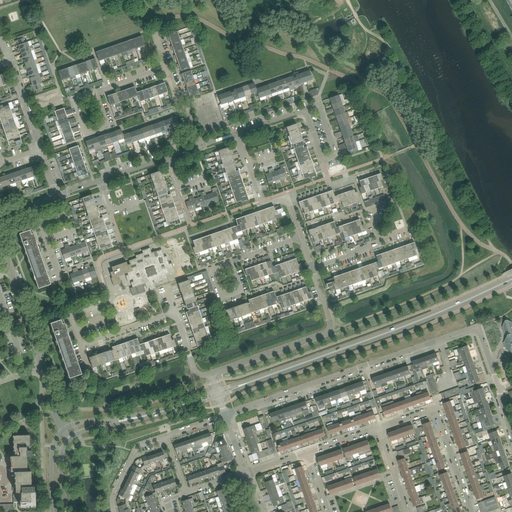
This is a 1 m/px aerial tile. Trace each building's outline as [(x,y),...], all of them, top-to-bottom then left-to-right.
[(168,40),(179,36),(178,31),(168,34),(169,37),(167,37),(168,40)] [(26,43),(26,42),(25,40),(23,35),(17,37),(18,40),(15,41),(15,43),(17,42),(18,45),(26,43)] [(139,37),(138,35),(136,36),(140,47),(145,45),(142,36),(139,37)] [(181,35),(179,36),(168,40),(169,42),(170,41),(171,44),(181,40),(183,40),(181,35)] [(136,49),(132,39),(130,40),(129,38),(127,39),(131,50),(136,49)] [(171,49),(182,45),(181,40),(171,44),(172,46),(170,46),(171,49)] [(127,52),(123,42),(121,43),(120,41),(118,42),(122,53),(127,52)] [(18,50),(29,47),(28,42),(26,42),(26,43),(18,45),(19,48),(17,49),(18,50)] [(22,54),(31,51),(34,50),(33,45),(29,47),(18,50),(18,52),(21,51),(22,54)] [(118,55),(114,45),(112,46),(111,45),(109,45),(113,56),(118,55)] [(108,58),(105,48),(103,49),(102,48),(100,49),(104,60),(108,58)] [(174,58),(186,54),(184,49),(174,53),(175,55),(174,56),(174,58)] [(21,59),(32,56),(31,51),(22,54),(23,57),(20,58),(21,59)] [(98,68),(95,58),(92,59),(92,58),(90,58),(94,69),(98,68)] [(177,67),(189,63),(187,58),(178,62),(178,64),(177,65),(177,67)] [(24,68),(35,64),(34,60),(25,63),(26,66),(24,67),(24,68)] [(89,71),(86,61),(83,62),(83,61),(81,61),(84,73),(89,71)] [(80,74),(76,65),(74,65),(74,64),(72,65),(75,76),(80,74)] [(75,76),(72,65),(69,65),(70,67),(68,68),(71,77),(72,79),(76,78),(75,76)] [(71,77),(68,68),(65,68),(65,67),(62,68),(66,79),(71,77)] [(27,77),(39,74),(37,69),(28,72),(29,75),(27,76),(27,77)] [(193,75),(191,70),(180,74),(181,77),(183,76),(183,79),(193,75)] [(313,80),(309,70),(306,71),(305,70),(303,71),(307,82),(313,80)] [(301,73),(297,74),(301,84),(307,82),(303,71),(301,72),(301,73)] [(301,86),(297,74),(294,76),(293,74),(291,75),(295,86),(298,85),(299,88),(302,87),(301,86)] [(183,84),(195,80),(193,75),(183,79),(184,81),(183,82),(183,84)] [(289,77),(286,78),(289,88),(290,91),(296,89),(295,86),(291,75),(289,76),(289,77)] [(40,83),(42,83),(40,78),(31,81),(32,84),(30,85),(30,86),(40,83)] [(289,88),(286,78),(282,80),(281,78),(279,79),(280,81),(283,90),(289,88)] [(283,90),(280,81),(279,79),(277,80),(278,81),(274,82),(277,92),(278,95),(284,93),(283,90)] [(162,83),(161,82),(159,83),(163,94),(168,92),(165,83),(162,83)] [(277,92),(274,82),(270,84),(270,82),(268,83),(271,94),(277,92)] [(41,86),(40,83),(30,86),(31,88),(33,87),(34,90),(35,90),(36,93),(43,91),(41,86)] [(251,94),(247,83),(245,84),(246,85),(242,87),(245,96),(251,94)] [(256,87),(254,83),(250,84),(250,83),(247,83),(251,94),(257,92),(256,87)] [(271,94),(268,83),(265,84),(266,85),(262,86),(265,96),(271,94)] [(187,93),(198,89),(196,84),(187,88),(187,90),(186,91),(187,93)] [(159,95),(155,86),(153,87),(152,85),(150,86),(154,97),(159,95)] [(138,96),(137,92),(135,86),(132,87),(132,86),(129,86),(133,97),(138,96)] [(265,96),(262,86),(258,88),(258,86),(256,87),(257,92),(259,98),(265,96)] [(240,98),(236,87),(234,88),(234,89),(230,91),(234,100),(240,98)] [(245,96),(242,87),(238,88),(238,87),(236,87),(240,98),(245,96)] [(150,99),(146,89),(144,90),(143,88),(141,89),(145,100),(150,99)] [(129,99),(126,90),(123,90),(123,89),(120,89),(124,101),(129,99)] [(145,100),(141,89),(139,90),(139,91),(137,92),(138,96),(140,102),(145,100)] [(190,97),(199,94),(198,89),(187,93),(187,95),(189,94),(190,97)] [(318,95),(316,89),(310,91),(311,95),(312,97),(318,95)] [(222,94),(218,95),(222,105),(228,102),(224,91),(222,92),(222,94)] [(234,100),(230,91),(227,92),(226,91),(224,91),(228,102),(234,100)] [(120,102),(116,93),(114,93),(113,92),(111,93),(115,104),(116,108),(121,106),(120,102)] [(115,104),(111,93),(109,93),(110,95),(107,96),(110,105),(115,104)] [(341,101),(339,95),(328,99),(329,101),(330,101),(331,105),(341,101)] [(343,107),(341,101),(331,105),(333,108),(331,109),(332,111),(343,107)] [(11,110),(9,105),(8,103),(0,106),(0,111),(4,110),(5,112),(11,110)] [(256,110),(256,107),(254,104),(248,106),(251,112),(256,110)] [(233,118),(232,114),(231,113),(225,115),(223,108),(222,106),(220,105),(218,106),(224,121),(233,118)] [(345,113),(343,107),(332,111),(333,113),(334,113),(336,116),(345,113)] [(68,114),(67,112),(56,116),(58,120),(67,117),(67,115),(68,114)] [(348,112),(345,113),(336,116),(337,120),(335,120),(336,123),(347,119),(347,118),(349,118),(348,112)] [(172,118),(172,116),(170,117),(173,128),(180,126),(176,116),(172,118)] [(173,128),(170,117),(167,118),(168,119),(164,121),(168,130),(173,128)] [(349,125),(347,119),(336,123),(337,125),(338,124),(340,128),(349,125)] [(168,130),(164,121),(161,122),(160,120),(158,121),(162,132),(168,130)] [(71,126),(70,124),(71,123),(71,121),(59,125),(56,126),(58,131),(61,130),(71,126)] [(162,132),(158,121),(156,122),(156,123),(153,124),(156,134),(162,132)] [(156,134),(153,124),(149,126),(148,124),(146,125),(150,136),(156,134)] [(286,128),(282,130),(284,133),(288,132),(298,128),(297,124),(286,127),(286,128)] [(150,136),(146,125),(144,126),(145,127),(141,128),(144,138),(150,136)] [(351,130),(349,125),(340,128),(341,132),(339,132),(340,134),(351,130)] [(137,128),(134,129),(138,140),(144,138),(141,128),(137,130),(137,128)] [(118,141),(114,129),(112,130),(113,132),(109,133),(112,143),(118,141)] [(122,133),(121,129),(117,130),(117,129),(114,129),(118,141),(119,143),(125,141),(124,138),(124,139),(122,133)] [(138,140),(134,129),(132,130),(133,131),(129,133),(132,142),(138,140)] [(53,141),(63,138),(61,130),(54,132),(55,136),(51,137),(53,141)] [(74,132),(74,130),(63,134),(64,139),(74,135),(73,133),(74,132)] [(353,136),(351,130),(340,134),(341,137),(343,136),(344,140),(353,136)] [(112,143),(109,133),(105,134),(105,133),(103,134),(107,145),(112,143)] [(132,142),(129,133),(125,134),(125,133),(122,133),(124,139),(124,138),(125,141),(126,144),(132,142)] [(107,145),(103,134),(100,134),(101,136),(97,137),(101,147),(101,149),(107,147),(107,145)] [(75,138),(74,135),(64,139),(66,143),(77,140),(76,137),(75,138)] [(357,135),(353,136),(344,140),(345,143),(344,144),(344,146),(355,142),(359,141),(357,135)] [(101,147),(97,137),(94,139),(93,137),(91,138),(95,149),(101,147)] [(95,149),(91,138),(89,138),(89,140),(85,141),(89,151),(95,149)] [(23,144),(21,139),(15,142),(14,140),(8,142),(10,146),(11,145),(12,148),(23,144)] [(304,145),(303,141),(292,144),(294,149),(303,146),(304,145)] [(355,142),(344,146),(345,148),(347,148),(348,152),(349,151),(358,148),(355,142)] [(81,150),(81,147),(79,148),(78,145),(69,149),(70,154),(81,150)] [(147,147),(150,153),(155,151),(154,149),(153,145),(147,147)] [(230,152),(229,147),(218,151),(220,155),(230,152)] [(118,158),(116,152),(114,149),(112,151),(113,153),(110,154),(111,158),(112,160),(115,159),(117,158),(118,158)] [(81,152),(82,152),(81,150),(70,154),(72,158),(81,155),(81,152)] [(109,152),(103,154),(106,162),(108,161),(112,160),(111,158),(110,154),(109,152)] [(85,159),(84,157),(82,157),(81,155),(72,158),(69,159),(71,164),(73,163),(85,159)] [(84,161),(85,161),(85,159),(73,163),(75,167),(85,164),(84,161)] [(39,174),(35,163),(33,164),(33,166),(30,167),(33,176),(39,174)] [(224,168),(222,169),(223,173),(226,172),(235,169),(236,169),(235,164),(224,168)] [(283,167),(285,166),(284,164),(280,165),(281,168),(282,167),(282,169),(278,170),(281,179),(287,177),(283,167)] [(27,178),(23,167),(21,168),(22,170),(18,171),(21,180),(27,178)] [(33,176),(30,167),(26,168),(26,167),(23,167),(27,178),(33,176)] [(87,171),(88,170),(88,168),(76,172),(78,177),(88,173),(87,171)] [(281,179),(278,170),(273,172),(273,170),(273,168),(270,169),(275,181),(281,179)] [(275,181),(270,169),(268,169),(269,172),(270,172),(270,173),(266,174),(269,183),(275,181)] [(21,180),(18,171),(14,172),(14,171),(12,172),(16,182),(21,180)] [(159,171),(145,176),(147,181),(152,179),(162,175),(161,171),(160,171),(159,171)] [(16,182),(12,172),(10,172),(10,174),(6,175),(10,184),(16,182)] [(229,181),(241,177),(239,172),(227,177),(229,181)] [(379,181),(377,182),(379,188),(383,187),(383,185),(388,183),(387,179),(383,180),(381,174),(377,175),(379,181)] [(10,184),(6,175),(3,176),(2,175),(0,175),(4,187),(10,184)] [(242,181),(241,177),(229,181),(230,185),(242,181)] [(244,185),(242,181),(230,185),(232,189),(244,185)] [(245,189),(244,185),(232,189),(233,194),(245,189)] [(216,190),(217,190),(216,187),(212,189),(213,191),(214,191),(214,192),(210,194),(213,203),(219,201),(216,190)] [(157,194),(154,195),(155,197),(158,196),(167,193),(168,192),(167,188),(156,191),(157,194)] [(247,194),(246,192),(245,189),(233,194),(235,198),(247,194)] [(354,189),(350,191),(352,197),(354,196),(356,203),(361,201),(357,192),(355,192),(354,189)] [(333,190),(328,192),(331,198),(333,197),(335,203),(339,202),(337,195),(335,196),(333,190)] [(213,203),(210,194),(205,195),(205,194),(206,194),(205,191),(203,192),(207,205),(213,203)] [(352,197),(350,191),(345,192),(348,198),(350,198),(352,204),(356,203),(354,196),(352,197)] [(207,205),(203,192),(200,193),(201,195),(202,195),(202,196),(198,198),(201,207),(207,205)] [(331,198),(328,192),(324,193),(326,199),(328,199),(331,205),(335,203),(333,197),(331,198)] [(345,192),(341,194),(343,200),(346,199),(348,205),(352,204),(350,198),(348,198),(345,192)] [(326,199),(324,193),(320,195),(322,201),(324,200),(326,206),(331,205),(328,199),(326,199)] [(94,199),(93,194),(82,198),(84,202),(94,199)] [(249,200),(248,196),(247,194),(235,198),(236,203),(242,200),(243,202),(249,200)] [(343,200),(341,194),(337,195),(339,202),(341,201),(343,207),(348,205),(346,199),(343,200)] [(201,207),(198,198),(194,199),(193,198),(194,198),(193,195),(191,196),(195,209),(201,207)] [(322,201),(320,195),(316,196),(318,202),(320,202),(322,208),(326,206),(324,200),(322,201)] [(195,209),(191,196),(189,197),(190,199),(190,200),(186,202),(189,211),(195,209)] [(322,208),(320,202),(318,202),(316,196),(311,198),(314,204),(316,203),(318,209),(319,212),(323,211),(322,208)] [(314,204),(311,198),(307,199),(309,205),(311,205),(313,211),(318,209),(316,203),(314,204)] [(309,205),(307,199),(303,201),(305,207),(307,206),(309,212),(313,211),(311,205),(309,205)] [(305,207),(303,201),(299,202),(301,208),(303,208),(305,214),(309,212),(307,206),(305,207)] [(276,219),(276,218),(282,216),(281,213),(283,212),(282,208),(280,209),(278,206),(275,207),(274,206),(276,212),(274,213),(276,219)] [(100,216),(98,212),(88,215),(90,220),(99,216),(100,216)] [(360,219),(355,221),(358,227),(360,226),(362,232),(366,231),(364,224),(362,225),(360,219)] [(336,227),(335,222),(334,221),(330,223),(332,229),(334,228),(336,235),(341,233),(339,227),(336,227)] [(358,227),(355,221),(351,222),(353,228),(355,228),(357,234),(362,232),(360,226),(358,227)] [(353,228),(351,222),(347,224),(349,230),(351,229),(353,235),(357,234),(355,228),(353,228)] [(332,229),(330,223),(326,224),(328,231),(330,230),(332,236),(336,235),(334,228),(332,229)] [(328,231),(326,224),(321,226),(323,232),(325,231),(328,237),(332,236),(330,230),(328,231)] [(349,230),(347,224),(343,225),(345,231),(347,231),(349,237),(353,235),(351,229),(349,230)] [(345,231),(343,225),(339,227),(341,233),(342,232),(345,238),(349,237),(347,231),(345,231)] [(323,232),(321,226),(317,227),(319,234),(321,233),(323,239),(328,237),(325,231),(323,232)] [(319,234),(317,227),(313,229),(315,235),(317,234),(319,240),(323,239),(321,233),(319,234)] [(315,235),(313,229),(308,230),(311,237),(313,236),(315,242),(319,240),(317,234),(315,235)] [(20,234),(39,288),(51,284),(39,251),(33,234),(32,234),(30,230),(20,234)] [(89,251),(85,242),(81,243),(80,242),(81,242),(80,239),(78,240),(83,253),(89,251)] [(83,253),(78,240),(76,241),(77,243),(78,244),(73,246),(77,255),(83,253)] [(77,255),(73,246),(69,247),(69,246),(68,243),(66,244),(71,257),(77,255)] [(71,257),(66,244),(64,245),(65,247),(66,249),(62,250),(65,259),(71,257)] [(168,279),(166,274),(175,270),(172,263),(170,263),(167,256),(165,257),(162,249),(152,253),(150,248),(142,250),(143,253),(136,255),(136,258),(129,261),(130,264),(127,265),(126,262),(112,267),(113,271),(110,272),(112,278),(111,278),(114,286),(121,283),(119,275),(127,272),(128,275),(126,276),(128,281),(132,279),(133,281),(131,282),(133,287),(130,288),(133,296),(146,292),(144,287),(146,286),(147,288),(150,288),(150,290),(156,288),(154,283),(168,279)] [(299,264),(297,258),(292,260),(294,266),(296,265),(298,271),(303,270),(301,263),(299,264)] [(271,260),(266,262),(269,268),(271,267),(273,274),(274,277),(280,275),(279,271),(277,272),(275,266),(273,266),(271,261),(271,260)] [(294,266),(292,260),(288,261),(290,267),(292,267),(294,273),(298,271),(296,265),(294,266)] [(290,267),(288,261),(284,263),(286,269),(288,268),(290,274),(294,273),(292,267),(290,267)] [(269,268),(266,262),(262,263),(264,270),(267,269),(269,275),(273,274),(271,267),(269,268)] [(97,275),(94,266),(89,267),(89,266),(90,266),(89,263),(86,264),(91,277),(97,275)] [(264,270),(262,263),(258,265),(260,271),(262,270),(264,276),(269,275),(267,269),(264,270)] [(286,269),(284,263),(279,264),(281,271),(283,270),(286,276),(290,274),(288,268),(286,269)] [(91,277),(86,264),(84,265),(85,267),(86,267),(86,268),(82,270),(85,279),(91,277)] [(281,271),(279,264),(275,266),(277,272),(279,271),(280,275),(281,277),(286,276),(283,270),(281,271)] [(260,271),(258,265),(254,266),(256,272),(258,272),(260,278),(264,276),(262,270),(260,271)] [(256,272),(254,266),(249,268),(251,274),(253,273),(255,279),(260,278),(258,272),(256,272)] [(79,281),(75,268),(73,269),(73,272),(74,271),(75,273),(70,274),(73,283),(79,281)] [(85,279),(82,270),(78,271),(77,270),(78,270),(77,268),(75,268),(79,281),(85,279)] [(251,274),(249,268),(245,269),(247,276),(249,275),(251,281),(255,279),(253,273),(251,274)] [(180,288),(192,284),(191,280),(190,280),(191,280),(190,276),(182,279),(183,282),(178,284),(180,288)] [(336,284),(333,278),(327,280),(329,283),(326,284),(328,288),(330,287),(331,290),(335,289),(333,285),(336,284)] [(181,292),(192,289),(191,287),(195,286),(194,283),(192,284),(180,288),(181,292)] [(308,292),(306,286),(302,288),(304,294),(306,293),(308,300),(313,298),(310,292),(308,292)] [(304,294),(302,288),(298,289),(300,295),(302,295),(304,301),(308,300),(306,293),(304,294)] [(300,295),(298,289),(293,291),(296,297),(298,296),(300,303),(304,301),(302,295),(300,295)] [(296,297),(293,291),(289,292),(291,299),(293,298),(295,304),(300,303),(298,296),(296,297)] [(291,299),(289,292),(285,294),(287,300),(289,299),(291,306),(295,304),(293,298),(291,299)] [(287,300),(285,294),(281,295),(283,302),(285,301),(287,307),(291,306),(289,299),(287,300)] [(283,302),(281,295),(276,297),(277,300),(278,304),(280,303),(283,309),(287,307),(285,301),(283,302)] [(251,313),(247,304),(247,302),(243,304),(246,314),(251,313)] [(193,314),(193,312),(199,310),(198,306),(188,309),(189,311),(186,312),(187,316),(193,314)] [(234,319),(230,308),(225,310),(229,320),(234,319)] [(195,319),(195,316),(201,314),(199,310),(193,312),(193,314),(187,316),(189,321),(195,319)] [(197,323),(196,321),(202,319),(201,314),(195,316),(195,319),(189,321),(190,325),(197,323)] [(70,378),(82,374),(70,340),(64,323),(63,324),(61,319),(51,323),(70,378)] [(198,327),(197,325),(204,323),(202,319),(196,321),(197,323),(190,325),(192,329),(198,327)] [(511,321),(509,320),(507,320),(505,320),(502,327),(504,333),(506,333),(505,335),(506,337),(507,337),(504,343),(504,345),(505,346),(506,349),(511,352),(511,354),(511,356),(511,321)] [(200,331),(199,329),(205,327),(204,323),(197,325),(198,327),(192,329),(193,333),(200,331)] [(200,334),(207,331),(205,327),(199,329),(200,331),(193,333),(195,338),(201,335),(200,334)] [(202,338),(208,336),(207,331),(200,334),(201,335),(195,338),(196,342),(202,340),(202,338)] [(172,340),(170,334),(165,336),(167,342),(169,341),(172,347),(176,346),(174,339),(172,340)] [(167,342),(165,336),(161,337),(163,343),(165,343),(167,349),(172,347),(169,341),(167,342)] [(198,346),(208,343),(207,341),(210,340),(208,336),(202,338),(202,340),(196,342),(198,346)] [(163,343),(161,337),(157,339),(159,345),(161,344),(163,350),(167,349),(165,343),(163,343)] [(138,338),(133,340),(135,346),(133,347),(135,353),(137,357),(145,354),(144,350),(142,351),(140,345),(138,338)] [(159,345),(157,339),(152,340),(155,346),(157,346),(159,352),(163,350),(161,344),(159,345)] [(155,346),(152,340),(148,342),(150,348),(152,347),(155,353),(159,352),(157,346),(155,346)] [(150,348),(148,342),(144,343),(146,349),(148,349),(150,355),(155,353),(152,347),(150,348)] [(144,343),(140,345),(142,351),(144,350),(145,354),(146,356),(150,355),(148,349),(146,349),(144,343)] [(470,352),(468,346),(457,349),(459,355),(462,354),(470,352)] [(114,360),(111,351),(110,350),(106,352),(110,362),(114,360)] [(472,357),(470,352),(462,354),(464,360),(472,357)] [(436,353),(431,355),(433,363),(439,361),(436,353)] [(433,363),(431,355),(425,357),(427,365),(433,363)] [(93,356),(89,358),(92,368),(97,366),(93,356)] [(427,365),(425,357),(419,359),(421,367),(427,365)] [(474,363),(472,357),(464,360),(466,366),(474,363)] [(421,367),(419,359),(413,361),(414,364),(411,365),(412,370),(413,370),(415,369),(416,372),(422,370),(421,367)] [(476,369),(474,363),(466,366),(468,372),(476,369)] [(411,374),(408,366),(402,368),(405,376),(411,374)] [(405,376),(402,368),(396,370),(399,378),(405,376)] [(478,375),(476,369),(468,372),(470,378),(478,375)] [(399,378),(396,370),(390,372),(393,380),(399,378)] [(393,380),(390,372),(384,374),(387,382),(393,380)] [(387,382),(384,374),(378,376),(381,384),(382,387),(388,385),(388,384),(387,382)] [(480,381),(478,375),(470,378),(472,384),(480,381)] [(381,384),(378,376),(372,378),(375,386),(381,384)] [(366,389),(363,382),(357,384),(360,391),(366,389)] [(360,391),(357,384),(351,386),(354,393),(360,391)] [(354,393),(351,386),(345,388),(348,395),(354,393)] [(348,395),(345,388),(339,390),(342,397),(348,395)] [(484,394),(482,388),(473,391),(470,392),(472,395),(471,396),(472,398),(477,397),(484,394)] [(427,389),(422,391),(423,394),(425,401),(431,399),(428,392),(427,389)] [(342,397),(339,390),(334,392),(336,399),(342,397)] [(422,391),(416,393),(417,396),(419,403),(425,401),(423,394),(422,391)] [(336,399),(334,392),(328,394),(331,401),(336,399)] [(331,401),(328,394),(322,396),(325,403),(331,401)] [(486,400),(484,394),(477,397),(479,403),(486,400)] [(325,403),(322,396),(316,398),(320,409),(326,407),(325,403)] [(419,403),(417,396),(411,398),(414,405),(419,403)] [(414,405),(411,398),(406,400),(408,407),(414,405)] [(408,407),(406,400),(400,402),(402,409),(408,407)] [(486,400),(479,403),(481,409),(488,406),(486,400)] [(309,413),(306,401),(300,403),(302,411),(304,415),(309,413)] [(452,406),(450,401),(444,403),(446,409),(452,407),(452,406)] [(400,402),(394,404),(397,411),(402,409),(400,402)] [(302,411),(300,403),(294,406),(296,413),(302,411)] [(397,411),(394,404),(389,406),(391,413),(397,411)] [(296,413),(294,406),(288,408),(291,415),(296,413)] [(391,413),(389,406),(383,408),(385,415),(391,413)] [(455,406),(452,407),(446,409),(447,415),(457,411),(455,406)] [(490,412),(488,406),(481,409),(477,410),(480,415),(490,412)] [(291,415),(288,408),(282,410),(285,417),(291,415)] [(285,417),(282,410),(276,412),(279,419),(280,422),(286,420),(285,417)] [(376,418),(373,411),(368,413),(370,420),(376,418)] [(457,411),(447,415),(449,420),(456,418),(459,417),(458,411),(457,411)] [(279,419),(276,412),(270,414),(273,421),(279,419)] [(490,412),(480,415),(478,416),(480,422),(492,417),(490,412)] [(368,413),(362,415),(364,422),(370,420),(368,413)] [(356,417),(355,414),(350,416),(351,419),(353,426),(359,424),(356,417)] [(364,422),(362,415),(356,417),(359,424),(364,422)] [(264,416),(259,417),(263,429),(268,427),(264,416)] [(495,423),(492,417),(480,422),(483,428),(474,431),(475,434),(481,432),(495,427),(494,424),(495,423)] [(458,423),(456,418),(449,420),(451,426),(458,424),(458,423)] [(353,426),(351,419),(345,421),(347,428),(353,426)] [(338,420),(333,422),(334,425),(336,432),(342,430),(339,423),(338,420)] [(347,428),(345,421),(339,423),(342,430),(347,428)] [(422,426),(415,429),(417,433),(419,432),(425,430),(432,427),(430,422),(423,424),(424,427),(422,427),(422,426)] [(460,429),(458,424),(451,426),(453,432),(460,429)] [(254,432),(257,431),(255,425),(252,427),(244,429),(246,435),(254,432)] [(336,432),(334,425),(328,427),(330,434),(336,432)] [(412,425),(406,427),(409,435),(415,433),(412,425)] [(409,435),(406,427),(400,429),(403,437),(409,435)] [(434,433),(432,427),(425,430),(427,436),(434,433)] [(316,428),(311,430),(312,433),(314,440),(320,438),(317,431),(316,428)] [(463,428),(460,429),(453,432),(455,437),(462,435),(465,434),(463,428)] [(403,437),(400,429),(394,431),(397,439),(403,437)] [(499,436),(497,430),(489,433),(491,439),(499,436)] [(286,449),(283,442),(278,444),(275,437),(277,436),(276,435),(280,434),(279,431),(272,434),(278,452),(286,449)] [(397,439),(394,431),(389,433),(391,441),(397,439)] [(256,438),(254,432),(246,435),(248,441),(256,438)] [(308,442),(306,434),(305,432),(300,434),(303,444),(308,442)] [(436,439),(434,433),(427,436),(429,441),(436,439)] [(303,444),(300,434),(294,436),(297,446),(303,444)] [(30,435),(15,435),(16,461),(13,461),(13,472),(17,471),(18,488),(21,487),(21,492),(20,492),(20,494),(13,494),(14,503),(20,502),(20,505),(36,504),(36,491),(34,491),(34,486),(30,486),(30,476),(31,476),(31,471),(28,471),(27,466),(26,466),(25,456),(32,456),(32,450),(28,450),(28,440),(30,440),(30,435)] [(464,441),(462,435),(455,437),(457,443),(464,441)] [(202,444),(200,436),(195,438),(197,446),(198,449),(203,447),(202,444)] [(297,446),(294,436),(288,438),(289,440),(291,447),(297,446)] [(501,442),(499,436),(491,439),(493,445),(501,442)] [(198,449),(197,446),(195,438),(190,440),(192,447),(193,451),(198,449)] [(258,444),(256,438),(248,441),(250,447),(258,444)] [(215,442),(214,444),(216,448),(218,447),(226,444),(224,439),(216,442),(215,442)] [(438,444),(436,439),(429,441),(431,447),(438,444)] [(192,447),(190,440),(184,442),(187,449),(188,452),(193,451),(192,447)] [(291,447),(289,440),(283,442),(286,449),(291,447)] [(365,453),(371,451),(367,440),(361,442),(365,453)] [(466,446),(464,441),(457,443),(459,449),(466,446)] [(365,453),(361,442),(356,444),(358,452),(360,455),(365,453)] [(503,448),(501,442),(493,445),(495,451),(503,448)] [(182,451),(179,443),(174,445),(174,444),(176,453),(182,451)] [(260,450),(258,444),(250,447),(252,453),(260,450)] [(358,452),(356,444),(350,446),(353,454),(358,452)] [(440,450),(438,444),(431,447),(433,453),(440,450)] [(353,454),(350,446),(344,448),(347,456),(348,459),(348,461),(354,459),(353,456),(352,454),(353,454)] [(493,452),(492,452),(494,458),(505,454),(503,448),(495,451),(493,452)] [(341,449),(335,451),(338,459),(341,458),(341,460),(344,458),(341,449)] [(338,459),(335,451),(329,453),(332,461),(338,459)] [(470,457),(468,451),(461,454),(463,459),(470,457)] [(259,459),(257,453),(253,454),(249,456),(251,462),(259,459)] [(332,461),(329,453),(324,455),(326,463),(332,461)] [(230,454),(229,454),(222,457),(220,458),(222,462),(224,464),(225,462),(232,459),(230,454)] [(507,460),(505,454),(494,458),(496,464),(499,463),(499,462),(507,460)] [(326,463),(324,455),(318,457),(320,465),(326,463)] [(150,464),(148,457),(147,456),(142,458),(144,465),(142,467),(144,469),(151,466),(150,464)] [(444,461),(442,456),(435,458),(437,464),(444,461)] [(472,463),(470,457),(463,459),(465,465),(472,463)] [(406,461),(405,458),(398,460),(400,466),(407,464),(409,463),(408,460),(406,461)] [(509,466),(507,460),(499,462),(499,463),(501,469),(509,466)] [(446,467),(444,461),(437,464),(439,470),(446,467)] [(226,473),(223,466),(224,464),(222,462),(222,463),(217,464),(217,466),(220,474),(220,475),(226,473)] [(474,468),(472,463),(465,465),(467,471),(474,468)] [(407,464),(400,466),(402,472),(409,469),(407,464)] [(144,469),(142,467),(140,469),(133,465),(131,471),(132,471),(139,475),(141,475),(144,469)] [(304,472),(302,466),(295,469),(297,474),(304,472)] [(412,468),(409,469),(402,472),(404,477),(411,475),(414,474),(412,468)] [(476,474),(474,468),(467,471),(469,476),(476,474)] [(380,477),(378,469),(377,469),(372,471),(374,479),(380,477)] [(132,471),(129,476),(137,479),(139,475),(132,471)] [(374,479),(372,471),(366,473),(369,481),(374,479)] [(306,478),(304,472),(297,474),(299,480),(306,478)] [(447,472),(440,474),(442,480),(449,478),(447,472)] [(267,482),(266,482),(268,488),(276,485),(276,486),(285,483),(284,478),(282,473),(279,474),(281,479),(281,480),(278,482),(276,478),(273,479),(273,478),(267,480),(267,482)] [(369,481),(366,473),(360,475),(363,483),(369,481)] [(478,480),(476,474),(469,476),(471,482),(478,480)] [(195,483),(192,475),(187,477),(190,485),(190,484),(195,483)] [(363,483),(360,475),(354,477),(357,485),(363,483)] [(413,481),(411,475),(404,477),(406,483),(413,481)] [(134,484),(137,479),(129,476),(127,481),(134,484)] [(308,483),(306,478),(299,480),(301,486),(308,483)] [(354,486),(351,478),(345,480),(348,488),(354,486)] [(451,483),(449,478),(442,480),(444,486),(451,483)] [(511,486),(511,479),(506,482),(503,483),(505,489),(508,488),(511,486)] [(348,488),(345,480),(339,482),(342,490),(348,488)] [(480,485),(478,480),(471,482),(473,488),(480,485)] [(132,489),(134,484),(127,481),(125,485),(132,489)] [(415,486),(413,481),(406,483),(408,489),(415,486)] [(342,490),(339,482),(334,484),(336,492),(342,490)] [(310,489),(308,483),(301,486),(303,491),(310,489)] [(453,489),(451,483),(444,486),(446,491),(453,489)] [(336,492),(334,484),(328,486),(331,494),(336,492)] [(130,493),(132,489),(125,485),(123,490),(130,493)] [(276,486),(276,485),(268,488),(270,494),(278,491),(276,486)] [(417,492),(415,486),(408,489),(410,494),(417,492)] [(225,488),(217,491),(218,496),(226,494),(224,489),(225,488)] [(312,495),(310,489),(303,491),(305,497),(312,495)] [(455,495),(453,489),(446,491),(448,497),(455,495)] [(130,493),(123,490),(121,490),(119,495),(126,498),(125,501),(128,501),(131,494),(130,494),(130,493)] [(278,491),(270,494),(272,500),(280,497),(278,491)] [(484,497),(482,491),(475,493),(477,499),(484,497)] [(419,498),(417,492),(410,494),(412,500),(419,498)] [(314,500),(312,495),(305,497),(307,503),(314,500)] [(284,502),(282,496),(280,497),(272,500),(274,506),(284,502)] [(421,503),(420,501),(423,500),(422,497),(419,498),(412,500),(414,506),(421,503)] [(484,501),(485,504),(486,507),(489,506),(491,505),(494,504),(497,503),(495,497),(484,501)] [(286,502),(287,503),(281,505),(282,508),(293,504),(291,500),(286,502)] [(316,506),(314,500),(307,503),(309,508),(316,506)] [(131,508),(128,501),(125,501),(125,504),(118,506),(120,511),(121,511),(129,509),(131,508)] [(384,505),(385,511),(390,511),(392,511),(389,503),(384,505)]
